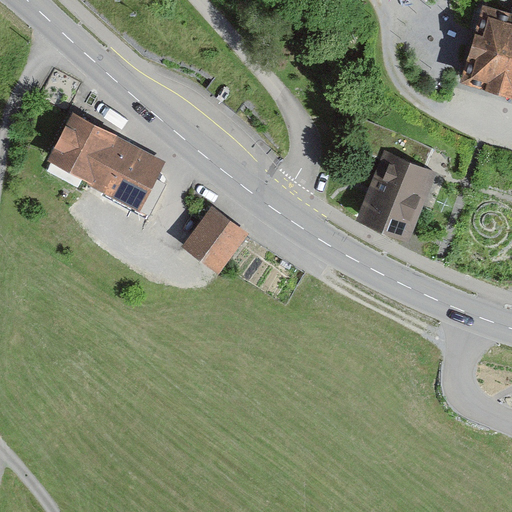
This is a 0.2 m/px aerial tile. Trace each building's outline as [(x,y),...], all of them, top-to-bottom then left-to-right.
[(511,16),(482,8),(461,77),(511,91),(511,16)] [(234,112),(243,101),(227,88),(218,99),(234,112)] [(108,135),(71,116),(49,156),(89,177),(134,201),(152,166),(105,141),(108,135)] [(359,216),(402,234),(429,169),(385,151),(359,216)] [(216,266),(240,233),(209,210),(184,242),(216,266)]
